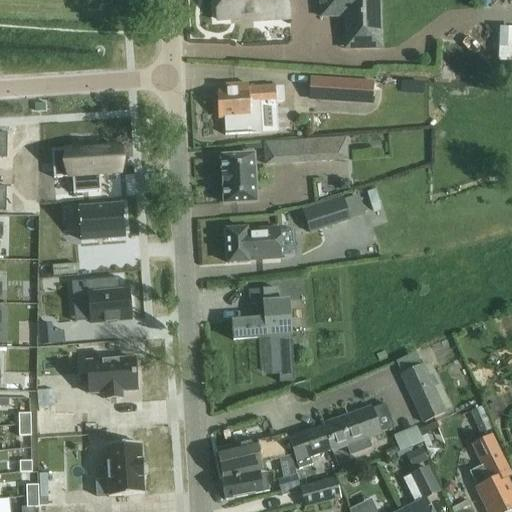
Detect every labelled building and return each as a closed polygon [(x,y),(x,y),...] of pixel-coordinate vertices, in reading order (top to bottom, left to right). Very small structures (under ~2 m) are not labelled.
[(289,19),(288,0),(215,0),(216,20),(250,18),(250,22),(289,19)] [(382,0),(319,0),(320,18),(343,17),(344,50),(383,49),(382,0)] [(511,0),(477,0),(478,10),(511,10),(511,0)] [(472,69),(473,42),(457,41),(457,68),(472,69)] [(495,70),(495,46),(478,46),(478,69),(495,70)] [(309,101),(372,105),(373,82),(310,78),(309,101)] [(234,92),(217,93),(218,119),(224,119),(225,135),(224,135),(224,136),(261,134),(259,106),(275,105),(283,104),(282,87),(274,88),(247,89),(247,85),(233,86),(234,92)] [(331,139),(332,161),(346,160),(345,138),(331,139)] [(306,141),(292,142),(293,163),(307,162),(306,141)] [(280,164),(278,142),(264,143),(266,165),(280,164)] [(118,147),(52,152),(54,179),(72,177),(88,176),(89,193),(101,192),(99,175),(120,174),(118,147)] [(253,156),(221,158),(222,175),(221,175),(222,187),(223,205),(255,203),(253,156)] [(88,176),(72,177),(73,194),(89,193),(88,176)] [(310,235),(351,221),(343,197),(302,210),(310,235)] [(122,207),(78,209),(80,241),(124,238),(122,207)] [(246,230),(225,231),(227,265),(248,263),(248,262),(280,260),(280,255),(299,254),(298,231),(278,232),(278,230),(246,232),(246,230)] [(119,279),(71,283),(71,284),(73,304),(89,303),(90,322),(91,324),(130,321),(128,291),(120,292),(119,279)] [(256,321),(231,323),(233,341),(258,339),(258,346),(269,345),(271,376),(278,375),(279,382),(294,381),(289,301),(278,302),(278,289),(246,291),(247,304),(255,304),(256,321)] [(55,323),(40,324),(42,346),(57,344),(55,323)] [(134,360),(87,363),(89,395),(104,394),(104,400),(122,399),(121,393),(136,392),(134,360)] [(400,376),(422,425),(445,415),(423,366),(400,376)] [(73,389),(37,391),(40,439),(110,435),(108,411),(74,413),(73,389)] [(493,433),(483,407),(470,412),(483,438),(493,433)] [(369,408),(321,426),(322,427),(330,451),(331,453),(349,446),(352,455),(373,447),(370,438),(379,434),(369,408)] [(30,414),(18,415),(18,426),(31,426),(30,414)] [(31,426),(18,426),(19,437),(31,437),(31,426)] [(256,445),(217,453),(223,481),(221,481),(221,482),(258,474),(262,474),(260,465),(295,456),(298,464),(297,464),(299,470),(312,466),(310,459),(330,451),(322,427),(289,440),(287,436),(256,445)] [(470,474),(477,488),(476,489),(487,511),(507,511),(511,510),(511,491),(506,479),(511,477),(491,437),(472,446),(483,467),(470,474)] [(64,443),(40,444),(41,511),(64,511),(65,503),(66,503),(64,443)] [(108,480),(100,481),(101,497),(109,497),(109,498),(112,498),(144,496),(142,479),(145,478),(143,462),(141,462),(140,445),(105,447),(108,480)] [(421,448),(412,453),(419,465),(428,460),(421,448)] [(32,462),(19,462),(20,474),(32,474),(32,462)] [(416,505),(402,511),(430,511),(424,499),(438,492),(426,468),(403,480),(408,489),(416,505)] [(258,474),(221,482),(225,501),(262,494),(258,474)] [(282,496),(300,491),(296,475),(278,479),(282,496)] [(335,479),(301,489),(307,509),(340,499),(335,479)] [(454,484),(450,481),(444,484),(444,489),(448,492),(454,490),(454,484)] [(38,486),(26,486),(26,497),(38,497),(38,486)] [(26,508),(21,508),(21,511),(33,511),(33,509),(39,508),(38,497),(26,497),(26,508)] [(376,511),(371,500),(350,511),(376,511)]
